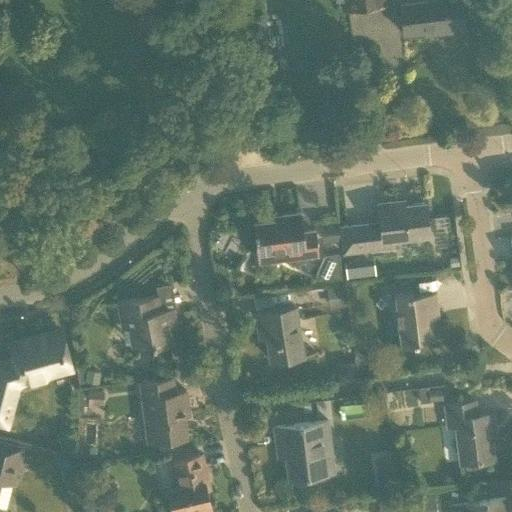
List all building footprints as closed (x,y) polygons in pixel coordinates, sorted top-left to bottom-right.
[(385,0),(345,0),(346,11),(386,6),(385,0)] [(465,30),(463,10),(461,0),(418,0),(400,2),(404,35),(438,30),(439,34),(465,30)] [(398,205),(398,200),(378,203),(380,221),(363,223),(367,250),(385,248),(384,242),(430,236),(425,202),(398,205)] [(304,233),(300,213),(282,215),(283,219),(254,223),(256,234),(255,234),(258,263),(319,255),(315,231),(304,233)] [(342,277),(338,252),(326,253),(325,256),(324,256),(316,272),(317,272),(316,274),(326,279),(342,277)] [(254,296),(255,307),(288,303),(287,292),(254,296)] [(439,308),(437,292),(412,295),(412,294),(394,296),(400,345),(419,343),(418,341),(434,339),(430,309),(439,308)] [(152,341),(153,346),(172,342),(168,316),(175,315),(173,307),(161,309),(159,294),(118,301),(122,329),(133,327),(136,343),(152,341)] [(304,354),(296,306),(255,312),(258,328),(265,327),(270,361),(316,353),(316,352),(304,354)] [(0,423),(7,425),(18,383),(73,366),(61,329),(9,343),(14,360),(0,362),(0,423)] [(87,369),(84,381),(98,383),(100,371),(87,369)] [(174,392),(172,377),(140,379),(146,425),(152,425),(154,439),(186,436),(183,408),(188,408),(186,390),(174,392)] [(391,407),(419,406),(418,387),(390,389),(391,407)] [(477,414),(475,400),(445,404),(448,427),(456,426),(461,463),(494,458),(491,431),(496,430),(494,412),(477,414)] [(331,438),(328,420),(320,421),(320,420),(274,426),(276,444),(284,443),(289,479),(327,474),(322,439),(331,438)] [(0,479),(13,483),(23,449),(0,442),(0,479)] [(173,511),(191,511),(211,507),(205,481),(209,480),(202,454),(171,462),(177,486),(168,489),(173,511)] [(395,474),(377,476),(379,489),(397,486),(395,474)] [(434,493),(410,495),(411,509),(436,507),(434,493)] [(506,511),(505,497),(464,502),(464,504),(452,505),(452,511),(506,511)]
